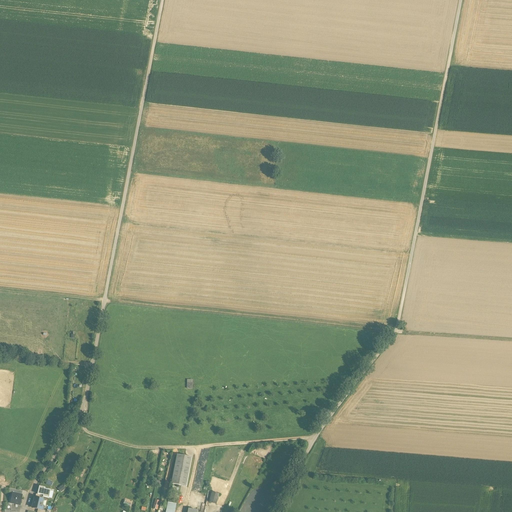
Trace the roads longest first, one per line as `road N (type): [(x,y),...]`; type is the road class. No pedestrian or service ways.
road 1 (track): [(272,511),(397,325),(460,0)]
road 2 (track): [(511,340),(0,289)]
road 3 (track): [(73,428),(162,0)]
road 4 (track): [(73,428),(135,448),(314,439)]
